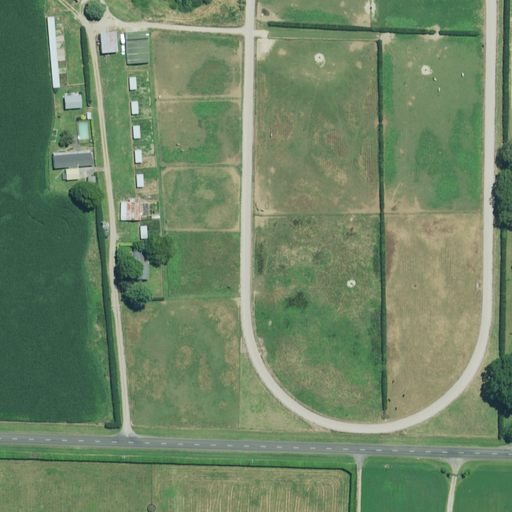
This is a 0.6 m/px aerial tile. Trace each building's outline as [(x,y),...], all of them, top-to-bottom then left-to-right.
[(64,16),(47,18),(54,88),(70,87),(64,16)] [(149,63),(147,31),(125,33),(128,64),(149,63)] [(117,52),(116,32),(100,34),(101,54),(117,52)] [(66,93),(66,96),(64,96),(65,109),(81,108),(80,95),(79,95),(79,92),(66,93)] [(79,164),(91,163),(90,151),(54,153),(54,166),(70,165),(70,167),(67,167),(67,177),(80,176),(79,164)] [(96,186),(95,178),(87,179),(88,187),(96,186)] [(135,199),(130,199),(130,203),(122,202),(121,220),(141,221),(141,203),(135,203),(135,199)] [(149,251),(133,250),(132,279),(148,280),(149,251)]
